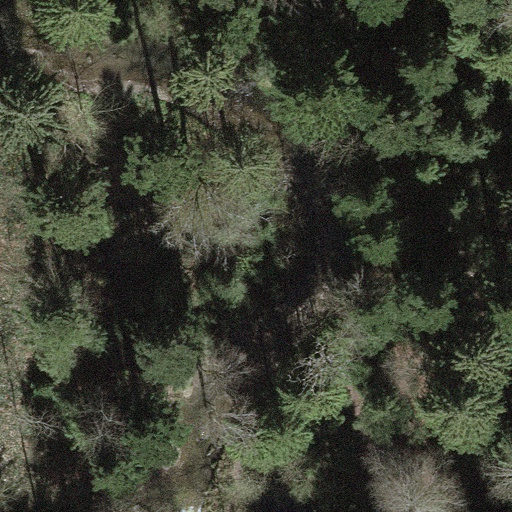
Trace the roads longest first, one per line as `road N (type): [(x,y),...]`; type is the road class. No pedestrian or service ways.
road 1 (track): [(511,338),(349,89),(334,55),(332,0)]
road 2 (track): [(511,494),(350,433),(258,416)]
